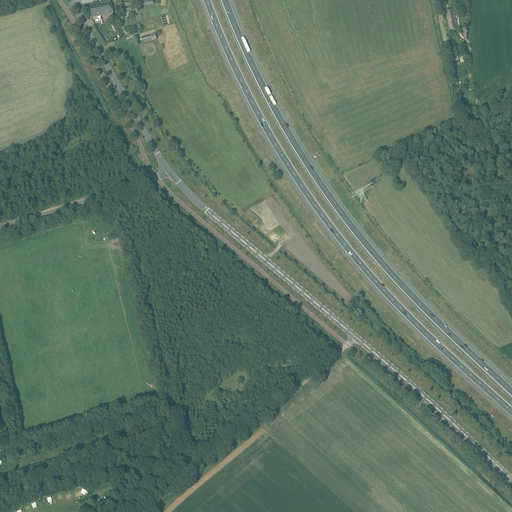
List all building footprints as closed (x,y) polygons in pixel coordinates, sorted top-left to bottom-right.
[(110,1),(99,4),(101,16),(113,13),(110,1)] [(124,3),(124,7),(123,7),(123,12),(132,11),(131,6),(131,2),(124,3)] [(101,16),(99,4),(88,6),(91,18),(101,16)] [(454,16),(455,16),(454,9),(443,11),(445,19),(446,18),(447,22),(448,22),(448,25),(449,31),(458,29),(456,19),(455,20),(454,16)] [(124,26),(126,34),(141,29),(139,21),(124,26)] [(157,39),(155,33),(142,37),(143,43),(157,39)]
